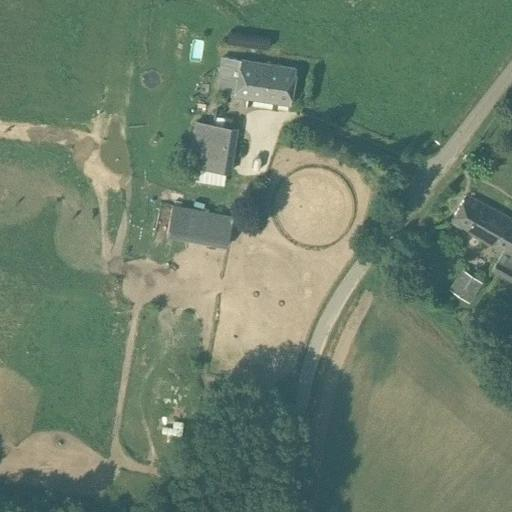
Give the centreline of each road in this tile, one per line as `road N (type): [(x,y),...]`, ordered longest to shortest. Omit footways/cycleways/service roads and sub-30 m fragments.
road 1 (unclassified): [(294,511),(313,364),(328,316),(511,78)]
road 2 (track): [(119,511),(0,486)]
